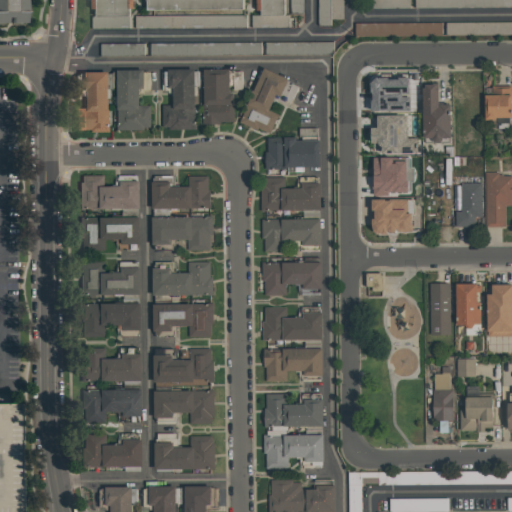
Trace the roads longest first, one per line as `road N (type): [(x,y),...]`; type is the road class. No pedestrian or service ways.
road 1 (residential): [(63,0),(47,105),(49,431),(64,511)]
road 2 (residential): [(350,60),(349,454)]
road 3 (residential): [(236,153),(238,511)]
road 4 (residential): [(48,156),(236,153)]
road 5 (residential): [(349,454),(511,458)]
road 6 (residential): [(349,258),(511,257)]
road 7 (residential): [(350,60),(511,53)]
